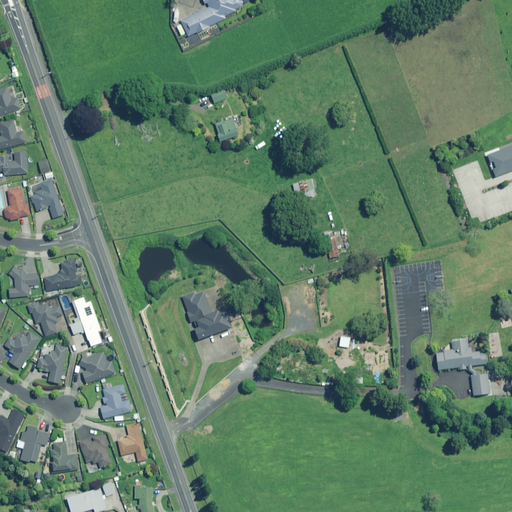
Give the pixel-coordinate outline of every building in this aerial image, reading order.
[(202,0),(205,5),(207,4),(209,7),(207,8),(180,21),(188,36),(196,33),(196,34),(210,28),(209,26),(224,19),(223,17),(235,11),(235,10),(242,7),(243,3),(241,0),(202,0)] [(185,34),(180,24),(176,26),(181,36),(185,34)] [(11,100),(7,87),(0,89),(0,115),(21,110),(17,98),(11,100)] [(228,98),(223,88),(210,94),(214,104),(228,98)] [(238,136),(233,119),(215,125),(220,141),(238,136)] [(16,132),(13,120),(0,123),(0,130),(2,137),(0,137),(0,149),(25,143),(22,130),(16,132)] [(511,145),(483,156),(491,178),(511,170),(511,145)] [(28,173),(25,151),(14,153),(15,161),(9,162),(9,156),(0,156),(0,171),(3,172),(4,176),(28,173)] [(50,170),(48,161),(38,164),(41,173),(50,170)] [(315,195),(311,179),(292,184),(297,200),(315,195)] [(64,215),(52,180),(40,184),(42,190),(33,193),(34,195),(31,196),(36,212),(49,207),(53,219),(64,215)] [(23,205),(20,188),(7,191),(10,207),(3,209),(5,219),(9,218),(9,221),(19,219),(19,218),(29,216),(27,204),(23,205)] [(339,256),(335,239),(326,241),(329,259),(339,256)] [(77,272),(74,259),(66,260),(67,263),(60,264),(62,274),(44,278),(46,292),(82,285),(80,276),(75,277),(74,272),(77,272)] [(35,274),(34,264),(23,265),(24,270),(12,271),(12,278),(14,278),(15,289),(9,289),(9,298),(29,296),(28,287),(39,286),(38,273),(35,274)] [(201,337),(234,327),(227,307),(212,312),(204,290),(182,297),(190,322),(195,321),(201,337)] [(85,304),(83,298),(72,302),(77,318),(74,319),(75,324),(70,325),(73,335),(85,331),(90,347),(101,343),(97,331),(100,330),(90,302),(85,304)] [(39,306),(38,302),(27,306),(30,314),(32,313),(36,324),(40,322),(45,337),(57,333),(53,323),(57,322),(56,318),(62,315),(59,307),(48,310),(46,304),(39,306)] [(39,339),(30,332),(27,337),(23,335),(20,339),(17,337),(14,342),(9,339),(5,346),(15,353),(9,362),(20,369),(39,339)] [(438,371),(489,363),(486,348),(470,351),(468,338),(451,341),(452,350),(435,353),(438,371)] [(67,348),(56,346),(54,356),(46,354),(44,360),(39,358),(37,368),(43,369),(43,371),(50,373),(48,382),(60,384),(61,379),(64,380),(65,377),(61,376),(67,348)] [(107,363),(103,352),(86,358),(83,356),(79,365),(85,369),(86,371),(82,373),(86,383),(115,373),(111,362),(107,363)] [(473,376),(475,396),(493,394),(490,374),(473,376)] [(125,393),(123,385),(103,390),(105,397),(103,398),(105,406),(100,407),(103,419),(131,412),(128,400),(126,393),(125,393)] [(24,414),(14,409),(9,420),(0,415),(0,436),(1,437),(0,439),(0,449),(7,452),(24,414)] [(147,460),(138,424),(126,427),(128,435),(116,438),(121,456),(135,453),(138,462),(147,460)] [(38,428),(28,425),(26,433),(23,432),(20,441),(26,443),(20,460),(29,463),(30,461),(36,462),(42,445),(46,446),(50,434),(37,431),(38,428)] [(95,437),(91,425),(75,431),(86,463),(92,461),(93,464),(98,463),(99,468),(112,464),(102,434),(95,437)] [(68,450),(67,442),(53,443),(53,450),(51,450),(52,471),(78,469),(77,455),(72,455),(72,450),(68,450)] [(114,480),(101,485),(106,498),(119,493),(114,480)] [(139,499),(138,509),(139,511),(154,511),(152,503),(153,488),(135,486),(134,499),(139,499)] [(99,511),(106,510),(100,489),(67,498),(70,511),(83,511),(93,509),(94,511),(99,511)]
